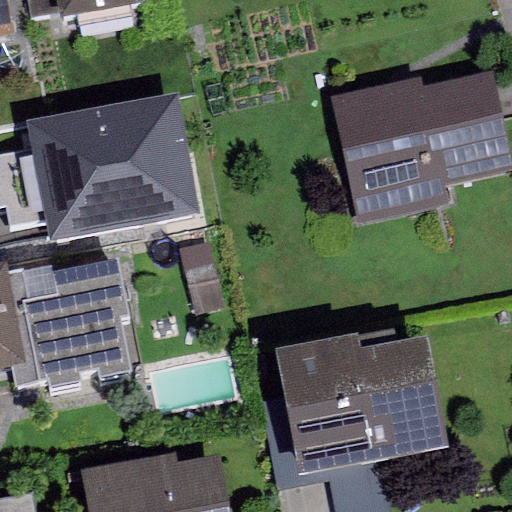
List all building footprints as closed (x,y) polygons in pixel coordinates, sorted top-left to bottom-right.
[(4,0),(0,0),(0,47),(12,45),(4,0)] [(145,0),(54,0),(59,24),(147,8),(145,0)] [(420,82),(330,101),(356,228),(447,209),(443,190),(511,176),(490,77),(422,92),(420,82)] [(177,105),(26,132),(48,250),(198,222),(177,105)] [(5,272),(0,273),(0,376),(10,374),(15,397),(46,390),(47,398),(130,382),(119,327),(127,326),(123,306),(116,269),(50,282),(48,274),(22,280),(21,276),(7,279),(5,272)] [(357,347),(275,362),(298,489),(447,461),(426,348),(360,361),(357,347)] [(174,461),(79,478),(85,511),(227,511),(218,463),(176,471),(174,461)] [(0,511),(32,511),(31,503),(0,508),(0,511)]
